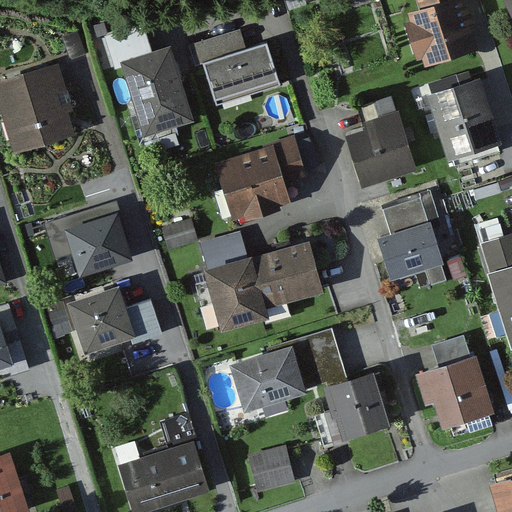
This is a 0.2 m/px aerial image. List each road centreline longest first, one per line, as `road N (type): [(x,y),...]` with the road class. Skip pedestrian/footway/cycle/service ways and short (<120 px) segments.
road 1 (residential): [(430,469),(349,183),(288,30),(254,17),(148,36)]
road 2 (residential): [(82,58),(171,295),(233,511)]
road 3 (residential): [(295,511),(430,469)]
